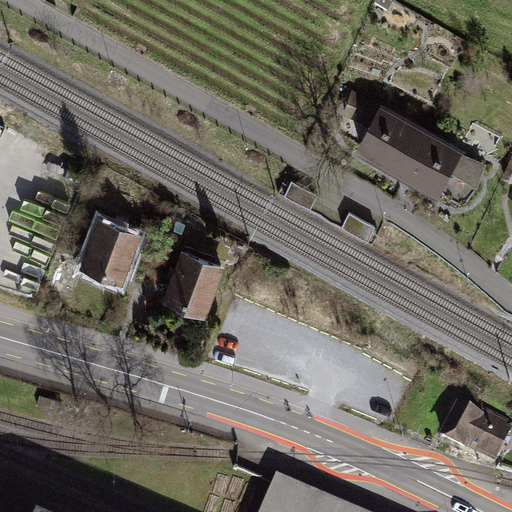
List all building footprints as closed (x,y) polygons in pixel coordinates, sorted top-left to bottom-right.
[(382,101),(356,146),(439,193),(465,148),(382,101)] [(318,194),(292,180),(285,194),(309,206),(318,194)] [(375,227),(349,213),(342,227),(369,239),(375,227)] [(138,235),(101,220),(84,262),(121,277),(138,235)] [(221,266),(184,252),(168,294),(205,309),(221,266)] [(506,431),(457,407),(443,435),(492,460),(506,431)] [(354,511),(290,486),(279,511),(354,511)]
